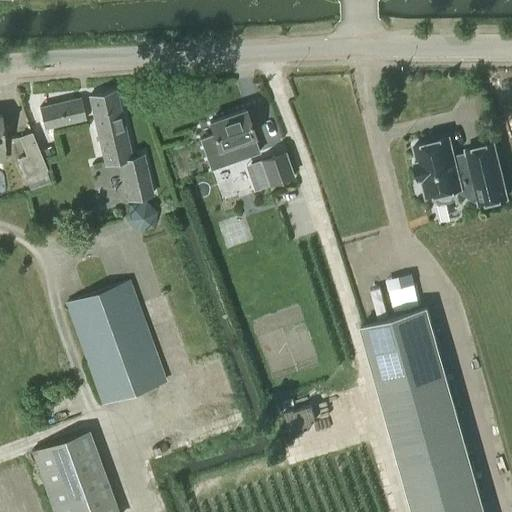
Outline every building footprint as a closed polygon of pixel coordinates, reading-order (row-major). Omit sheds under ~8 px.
[(132,158),(115,90),(89,97),(105,165),(119,162),(119,161),(125,160),(132,158)] [(43,128),(85,119),(80,98),(39,107),(43,128)] [(210,169),(258,152),(253,138),(254,137),(245,109),(208,122),(213,134),(199,139),(210,169)] [(25,178),(46,169),(41,158),(38,151),(30,132),(18,137),(26,155),(17,159),(25,178)] [(415,163),(419,180),(422,179),(426,197),(433,195),(434,200),(437,202),(440,204),(443,204),(449,202),(452,201),(454,198),(454,195),(453,191),(461,189),(460,187),(474,183),(479,205),(506,198),(493,144),(466,151),(467,154),(453,158),(448,138),(414,147),(418,163),(415,163)] [(46,148),(38,151),(41,158),(49,155),(46,148)] [(269,184),(292,176),(284,152),(261,160),(269,184)] [(133,158),(132,158),(125,160),(134,198),(129,199),(128,197),(127,197),(128,200),(152,194),(143,155),(133,158)] [(167,228),(143,237),(165,291),(189,282),(167,228)] [(102,403),(164,381),(127,281),(66,303),(102,403)] [(413,511),(484,511),(426,308),(361,327),(413,511)] [(115,511),(86,431),(32,451),(53,511),(115,511)]
